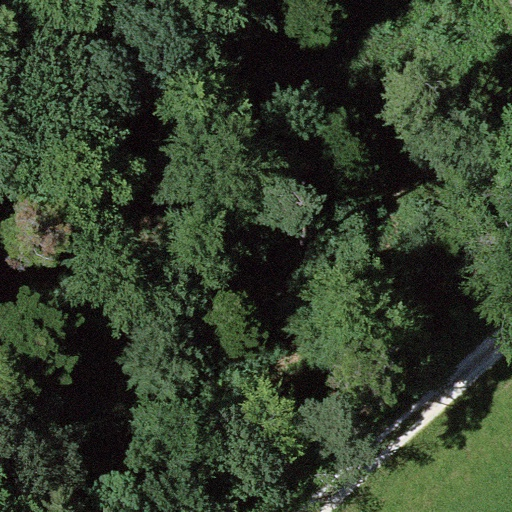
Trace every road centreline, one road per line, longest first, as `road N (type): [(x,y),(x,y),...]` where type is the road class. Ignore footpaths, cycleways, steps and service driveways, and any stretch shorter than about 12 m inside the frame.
road 1 (track): [(511,338),(321,511)]
road 2 (track): [(123,0),(0,78)]
